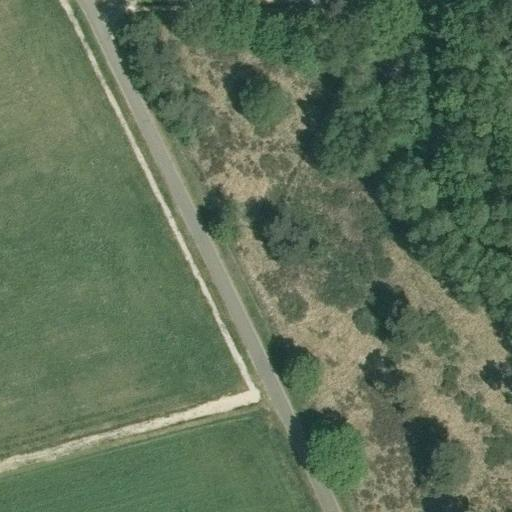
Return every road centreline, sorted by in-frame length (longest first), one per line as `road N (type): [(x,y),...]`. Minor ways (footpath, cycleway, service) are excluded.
road 1 (unclassified): [(333,511),(92,0)]
road 2 (track): [(94,2),(511,4)]
